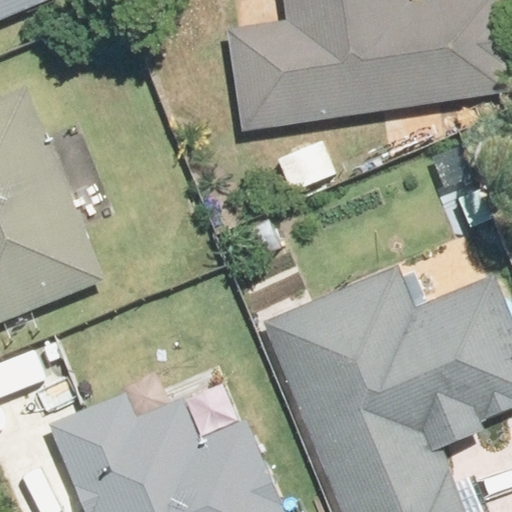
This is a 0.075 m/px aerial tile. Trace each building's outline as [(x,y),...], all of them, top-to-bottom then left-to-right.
[(0,0),(0,25),(65,0),(0,0)] [(242,40),(255,135),(511,100),(511,2),(422,14),(420,0),(301,0),(306,31),(242,40)] [(0,108),(0,328),(118,282),(43,91),(0,108)] [(270,326),(345,511),(483,511),(460,455),(500,439),(494,422),(511,415),(511,296),(505,280),(425,312),(408,270),(270,326)] [(298,511),(260,424),(212,445),(193,402),(146,423),(136,399),(64,430),(99,511),(298,511)]
